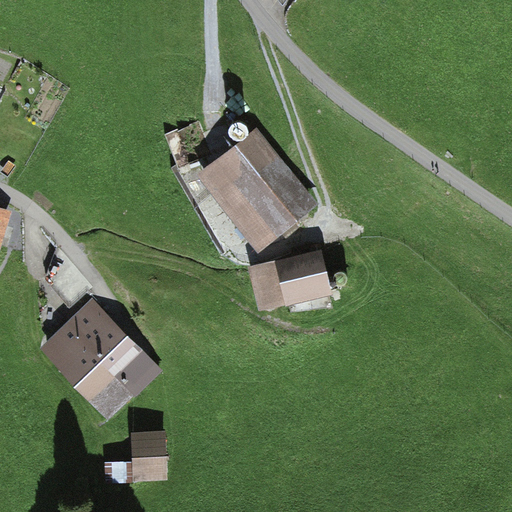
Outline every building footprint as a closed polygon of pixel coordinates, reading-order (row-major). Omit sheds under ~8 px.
[(0,120),(0,160),(38,179),(57,141),(3,114),(0,120)] [(206,174),(259,242),(310,201),(256,135),(206,174)] [(335,282),(333,276),(323,278),(317,254),(255,268),(263,303),(334,286),(335,282)] [(70,303),(92,284),(69,258),(47,276),(70,303)] [(41,309),(44,328),(48,333),(64,318),(49,301),(41,309)] [(97,351),(103,357),(126,335),(93,305),(52,343),(58,350),(76,369),(97,351)] [(126,335),(103,357),(97,351),(76,369),(105,401),(101,405),(109,413),(134,390),(131,386),(143,375),(148,381),(160,370),(126,335)] [(138,449),(139,476),(165,475),(163,433),(136,435),(136,449),(138,449)]
